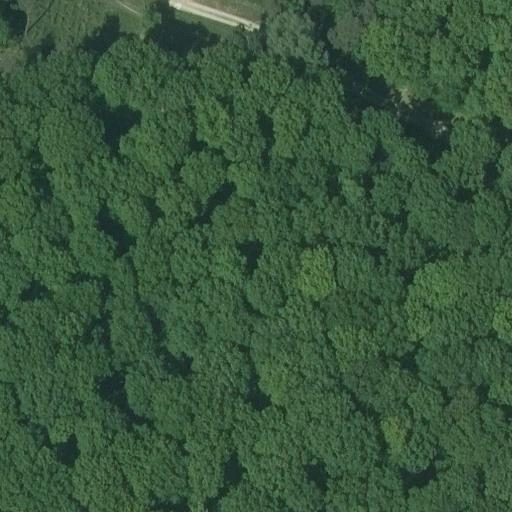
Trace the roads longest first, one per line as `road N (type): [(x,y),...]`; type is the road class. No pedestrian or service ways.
road 1 (track): [(0,122),(168,105),(286,112),(366,130)]
road 2 (track): [(366,130),(511,199)]
